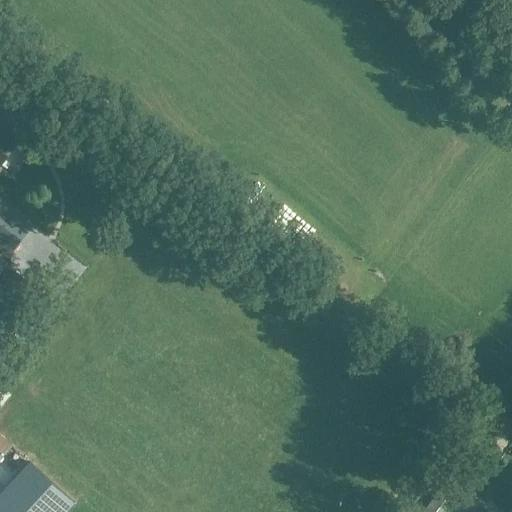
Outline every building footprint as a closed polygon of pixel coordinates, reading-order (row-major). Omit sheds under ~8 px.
[(0,167),(19,141),(9,133),(8,134),(0,128),(0,167)] [(0,244),(14,255),(35,227),(0,201),(0,244)] [(0,274),(9,263),(0,255),(0,274)] [(0,340),(42,289),(15,268),(0,286),(0,340)] [(0,457),(12,445),(0,433),(0,457)] [(66,511),(75,503),(30,462),(0,494),(0,511),(66,511)] [(449,511),(458,500),(443,488),(424,511),(449,511)]
